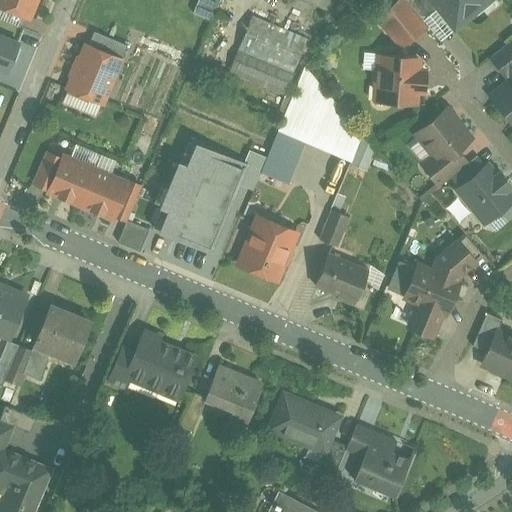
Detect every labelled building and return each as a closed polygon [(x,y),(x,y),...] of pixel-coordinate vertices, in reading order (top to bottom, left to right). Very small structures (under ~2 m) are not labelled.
[(0,0),(0,1),(1,5),(31,17),(38,0),(0,0)] [(221,0),(199,0),(195,12),(213,20),(221,0)] [(425,26),(403,0),(400,0),(379,18),(402,45),(425,26)] [(408,0),(424,19),(439,8),(432,0),(408,0)] [(432,0),(439,8),(456,29),(478,11),(473,5),(478,0),(432,0)] [(309,38),(255,15),(254,14),(239,49),(294,72),(309,38)] [(129,45),(96,31),(90,45),(122,58),(121,60),(122,60),(129,45)] [(191,53),(145,34),(140,46),(143,47),(121,102),(164,120),(191,53)] [(511,44),(510,42),(492,57),(507,75),(511,71),(511,44)] [(90,45),(88,44),(83,56),(80,57),(73,75),(74,78),(69,88),(73,90),(75,95),(86,99),(91,97),(103,102),(121,60),(122,58),(90,45)] [(239,49),(231,68),(287,92),(295,72),(294,72),(239,49)] [(420,58),(380,55),(377,99),(417,102),(418,91),(425,91),(426,70),(419,69),(420,58)] [(224,63),(211,57),(198,90),(211,95),(224,63)] [(364,133),(306,65),(282,124),(355,155),(364,133)] [(511,79),(492,95),(511,120),(511,79)] [(198,90),(197,90),(190,106),(203,111),(203,112),(206,113),(214,96),(198,90)] [(190,106),(177,137),(190,143),(203,112),(203,111),(190,106)] [(472,138),(447,108),(439,115),(433,114),(428,119),(427,125),(417,133),(437,156),(425,166),(428,169),(439,160),(442,163),(458,149),(472,138)] [(239,161),(195,143),(181,177),(211,190),(207,200),(222,207),(227,195),(226,194),(239,161)] [(442,163),(439,160),(428,169),(441,186),(453,176),(469,163),(458,149),(442,163)] [(48,153),(36,182),(51,188),(63,159),(48,153)] [(469,163),(453,176),(462,187),(487,166),(478,155),(469,163)] [(97,169),(65,156),(63,159),(51,188),(50,191),(82,204),(97,169)] [(498,176),(489,165),(487,166),(462,187),(459,189),(486,221),(511,200),(511,193),(508,188),(511,187),(500,174),(498,176)] [(128,182),(97,169),(82,204),(114,218),(116,214),(129,182),(128,182)] [(129,182),(116,214),(129,219),(143,186),(129,180),(128,182),(129,182)] [(350,217),(332,210),(319,239),(333,245),(341,227),(345,229),(350,217)] [(112,241),(133,250),(142,230),(120,221),(112,241)] [(275,230),(257,222),(240,263),(277,279),(284,263),(286,264),(290,256),(287,255),(297,233),(277,224),(275,230)] [(434,270),(419,263),(417,267),(402,261),(390,288),(406,294),(405,297),(420,303),(410,326),(433,336),(443,312),(447,314),(461,281),(459,280),(461,274),(485,254),(467,234),(439,258),(434,270)] [(369,270),(328,253),(315,285),(339,295),(337,299),(363,310),(373,287),(363,283),(369,270)] [(27,296),(0,284),(0,327),(12,332),(10,336),(11,336),(27,296)] [(91,323),(50,306),(32,350),(34,351),(25,372),(40,379),(52,350),(76,360),(91,323)] [(504,320),(488,313),(474,345),(489,352),(498,331),(499,331),(504,320)] [(197,356),(161,341),(162,337),(144,330),(135,351),(128,368),(134,371),(132,377),(166,392),(180,397),(197,356)] [(511,336),(499,331),(498,331),(489,352),(484,364),(494,368),(494,370),(506,375),(507,374),(511,376),(511,336)] [(19,345),(8,341),(0,361),(0,364),(9,369),(19,345)] [(32,350),(19,345),(9,369),(5,378),(20,384),(25,372),(34,351),(32,350)] [(124,346),(109,380),(127,388),(132,377),(134,371),(128,368),(135,351),(124,346)] [(9,369),(0,364),(0,381),(3,383),(5,378),(9,369)] [(263,384),(219,366),(205,396),(232,408),(227,424),(244,431),(263,384)] [(340,415),(286,393),(271,427),(325,449),(326,449),(331,437),(340,415)] [(194,396),(182,426),(194,430),(206,401),(194,396)] [(1,420),(0,419),(0,446),(6,449),(15,425),(31,432),(37,419),(7,406),(1,420)] [(372,428),(358,422),(348,444),(347,447),(361,453),(372,428)] [(398,439),(372,428),(361,453),(364,454),(354,478),(356,478),(358,473),(398,490),(395,495),(397,495),(417,448),(415,447),(411,457),(394,450),(398,439)] [(348,444),(331,437),(326,449),(325,449),(320,462),(338,469),(347,447),(348,444)] [(6,449),(0,446),(0,482),(13,488),(4,510),(0,508),(0,511),(35,511),(54,468),(6,449)] [(315,511),(282,495),(279,501),(277,500),(274,505),(276,506),(273,511),(315,511)]
